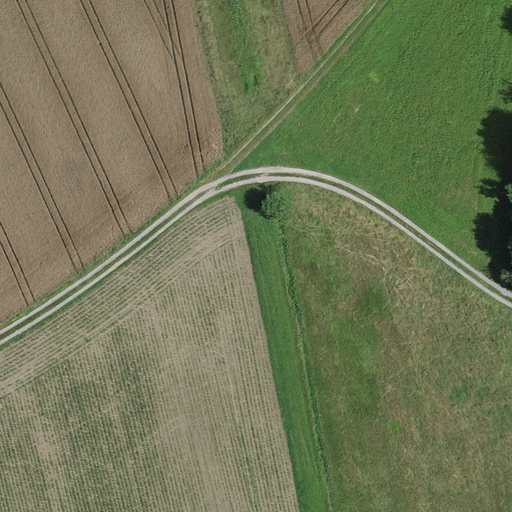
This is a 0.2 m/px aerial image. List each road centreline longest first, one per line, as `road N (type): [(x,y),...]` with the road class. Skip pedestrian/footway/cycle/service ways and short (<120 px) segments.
road 1 (track): [(0,332),(191,196),(353,39),(381,0)]
road 2 (track): [(191,196),(249,176),(318,180),(393,216),(511,305)]
